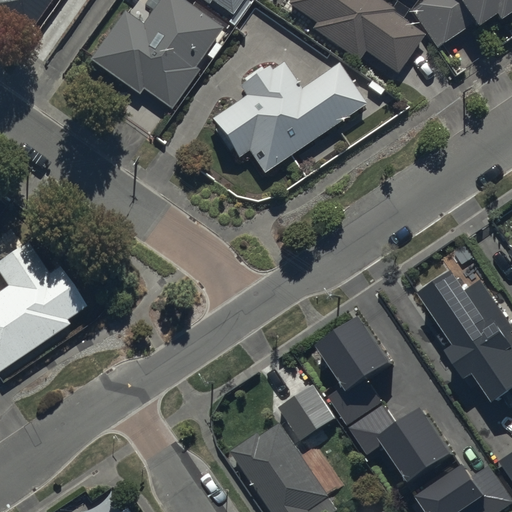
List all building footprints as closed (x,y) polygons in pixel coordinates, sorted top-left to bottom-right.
[(0,0),(0,15),(33,38),(56,6),(47,0),(0,0)] [(196,64),(192,61),(218,23),(185,0),(153,0),(140,19),(121,6),(87,54),(141,91),(144,87),(168,104),(196,64)] [(213,0),(229,11),(236,0),(213,0)] [(362,46),(397,71),(420,38),(386,15),(392,5),(384,0),(295,0),(317,15),(311,24),(356,55),(362,46)] [(415,0),(409,4),(434,43),(501,0),(415,0)] [(237,80),(246,94),(212,116),(235,152),(248,144),(263,168),(363,103),(335,59),(298,83),(288,67),(278,53),(237,80)] [(0,363),(67,320),(64,315),(84,303),(58,262),(47,269),(26,237),(0,253),(0,272),(6,281),(0,285),(0,363)] [(511,318),(482,271),(466,282),(451,258),(419,279),(444,318),(432,325),(466,378),(478,371),(497,400),(511,390),(511,318)] [(373,459),(395,445),(438,511),(500,511),(511,504),(511,497),(487,459),(471,469),(422,394),(398,409),(375,374),(392,363),(358,311),(317,337),(345,379),(328,390),(373,459)] [(280,401),(306,441),(340,419),(314,379),(280,401)] [(234,447),(276,511),(335,511),(340,509),(280,417),(234,447)] [(511,445),(501,453),(511,469),(511,445)] [(385,511),(379,502),(362,511),(385,511)]
